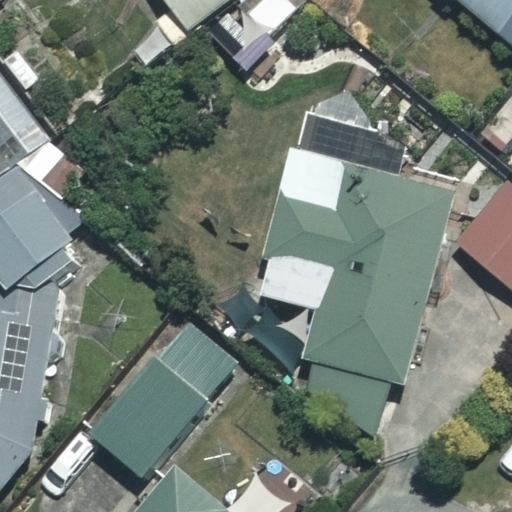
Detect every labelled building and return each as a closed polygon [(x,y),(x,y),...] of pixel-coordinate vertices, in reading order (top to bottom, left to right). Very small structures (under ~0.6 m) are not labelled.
[(228,0),(159,0),(185,33),(228,0)] [(511,0),(449,0),(511,51),(511,0)] [(49,139),(0,78),(0,162),(7,172),(49,139)] [(395,436),(448,195),(385,181),(395,138),(299,117),(258,301),(319,314),(297,415),(395,436)] [(0,484),(47,428),(66,186),(48,147),(0,182),(0,484)] [(511,197),(506,193),(457,249),(511,296),(511,197)] [(237,369),(186,323),(84,433),(135,479),(237,369)] [(216,511),(172,473),(137,511),(216,511)]
